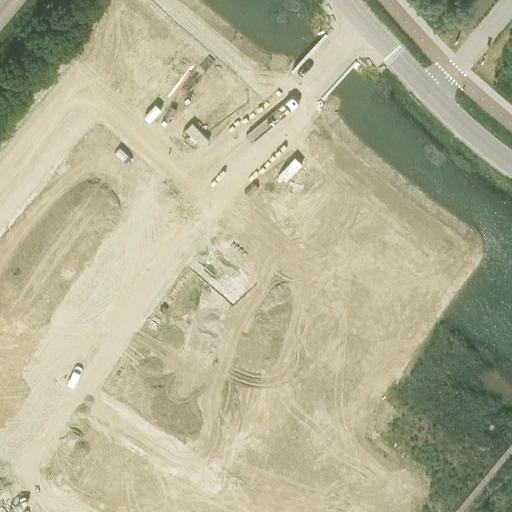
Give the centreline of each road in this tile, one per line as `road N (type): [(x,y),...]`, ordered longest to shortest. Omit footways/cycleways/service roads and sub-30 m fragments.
road 1 (residential): [(283,107),(208,189),(63,382)]
road 2 (residential): [(218,480),(63,382)]
road 3 (residential): [(159,0),(283,107)]
road 4 (tertiary): [(345,0),(431,94)]
road 5 (unclassified): [(511,0),(431,94)]
